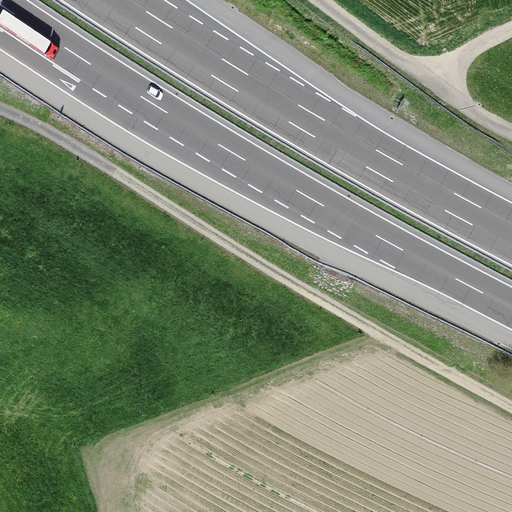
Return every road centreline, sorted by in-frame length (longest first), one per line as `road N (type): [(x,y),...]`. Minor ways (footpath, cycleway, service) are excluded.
road 1 (motorway): [(0,4),(259,169),(511,308)]
road 2 (track): [(511,407),(0,108)]
road 3 (motorway): [(511,234),(112,0)]
